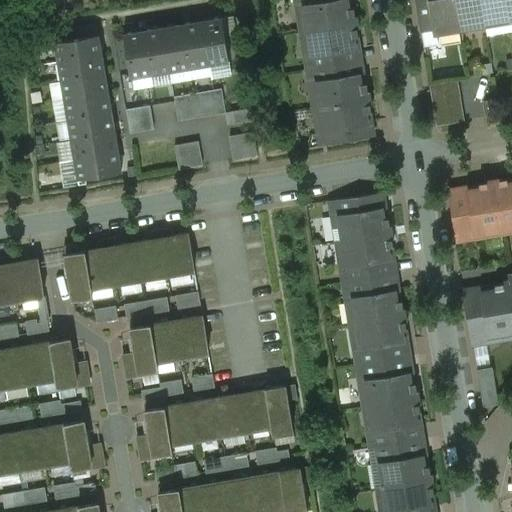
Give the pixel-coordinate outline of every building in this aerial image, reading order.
[(346,0),(302,0),(305,17),(298,18),(300,31),(300,32),(356,22),(354,8),(348,9),(346,0)] [(429,0),(415,0),(421,31),(435,28),(429,0)] [(429,0),(435,28),(435,30),(460,26),(455,0),(429,0)] [(455,0),(460,26),(485,22),(481,0),(455,0)] [(481,0),(485,22),(509,18),(506,0),(481,0)] [(222,18),(202,21),(209,65),(229,61),(222,18)] [(202,21),(182,24),(189,68),(190,68),(209,65),(202,21)] [(356,22),(300,32),(300,33),(302,45),(309,43),(313,68),(357,61),(353,37),(359,36),(356,22)] [(95,23),(79,26),(81,38),(97,35),(95,23)] [(182,24),(163,28),(170,71),(189,68),(182,24)] [(163,28),(144,31),(151,74),(170,71),(163,28)] [(143,31),(123,34),(131,78),(151,74),(144,31),(143,31)] [(81,38),(55,42),(58,62),(102,55),(98,35),(97,35),(81,38)] [(102,55),(58,62),(62,81),(62,82),(105,74),(102,55)] [(229,61),(209,65),(212,80),(213,79),(232,75),(229,61)] [(357,61),(313,68),(318,93),(310,94),(312,106),(312,107),(369,97),(367,83),(361,84),(357,61)] [(105,74),(62,82),(65,101),(108,93),(105,74)] [(455,79),(430,84),(432,97),(458,93),(455,79)] [(222,89),(174,97),(178,121),(226,113),(222,89)] [(108,93),(65,101),(68,120),(111,113),(108,94),(108,93)] [(458,93),(432,97),(434,111),(460,107),(458,93)] [(369,97),(312,107),(312,108),(313,108),(315,121),(322,120),(327,144),(370,137),(366,113),(371,112),(369,97)] [(150,106),(126,110),(130,133),(154,129),(150,106)] [(460,107),(434,111),(437,125),(462,121),(460,107)] [(249,108),(226,113),(228,124),(251,120),(249,108)] [(111,113),(68,120),(71,140),(115,132),(111,113)] [(115,132),(71,140),(75,159),(118,152),(115,132)] [(253,132),(230,136),(233,160),(257,156),(253,132)] [(198,141),(175,145),(179,169),(203,165),(198,141)] [(118,152),(75,159),(78,179),(121,172),(118,152)] [(511,182),(507,184),(506,178),(493,181),(501,229),(511,227),(511,182)] [(481,188),(448,193),(455,237),(501,229),(493,181),(480,183),(481,188)] [(379,192),(336,199),(340,227),(343,240),(391,232),(389,218),(383,219),(379,192)] [(340,227),(333,228),(335,241),(335,242),(343,240),(340,227)] [(391,232),(343,240),(345,253),(349,281),(392,274),(388,247),(393,246),(391,232)] [(188,233),(161,237),(168,275),(194,270),(188,233)] [(161,237),(136,242),(142,279),(168,275),(161,237)] [(343,240),(335,242),(336,242),(338,255),(345,253),(343,240)] [(136,242),(110,246),(116,284),(142,279),(136,242)] [(110,246),(84,251),(91,288),(92,288),(116,284),(110,246)] [(84,251),(66,254),(73,299),(93,295),(92,288),(91,288),(84,251)] [(38,258),(11,263),(18,301),(38,297),(44,296),(38,258)] [(11,263),(0,264),(0,303),(18,301),(11,263)] [(392,274),(349,281),(356,323),(405,315),(402,301),(397,301),(392,274)] [(496,290),(465,295),(472,338),(503,333),(504,339),(511,337),(511,295),(510,282),(495,284),(496,290)] [(198,292),(176,295),(178,307),(200,303),(198,292)] [(49,322),(44,296),(38,297),(42,318),(43,323),(48,322),(49,322)] [(167,297),(125,304),(127,316),(169,309),(167,297)] [(115,306),(95,309),(97,321),(117,318),(115,306)] [(202,315),(175,320),(182,357),(209,353),(202,315)] [(405,315),(356,323),(363,364),(406,357),(401,330),(407,329),(405,315)] [(42,318),(26,321),(28,333),(49,329),(48,322),(43,323),(42,318)] [(175,320),(150,324),(156,362),(157,361),(182,357),(175,320)] [(17,323),(0,325),(0,337),(19,335),(17,323)] [(150,324),(131,327),(135,352),(139,372),(141,372),(158,369),(157,361),(156,362),(150,324)] [(70,338),(51,341),(57,378),(56,379),(57,386),(74,383),(77,383),(74,363),(70,338)] [(51,341),(25,345),(31,383),(56,379),(57,378),(51,341)] [(25,345),(0,349),(0,352),(6,387),(31,383),(25,345)] [(135,352),(123,354),(127,377),(142,375),(141,372),(139,372),(135,352)] [(406,357),(363,364),(370,405),(418,397),(416,383),(410,384),(406,357)] [(86,361),(74,363),(77,383),(74,383),(75,386),(90,384),(86,361)] [(498,366),(481,367),(484,405),(501,403),(498,366)] [(212,374),(192,377),(194,389),(214,386),(212,374)] [(181,379),(160,383),(161,387),(142,390),(143,398),(183,391),(181,379)] [(285,385),(267,389),(273,426),(272,426),(273,434),(293,430),(288,399),(286,386),(285,385)] [(295,385),(286,386),(288,399),(297,398),(295,385)] [(267,389),(241,393),(247,431),(272,426),(273,426),(267,389)] [(241,393),(215,398),(222,435),(247,431),(241,393)] [(418,397),(370,405),(376,447),(420,439),(415,413),(421,412),(418,397)] [(215,398),(190,402),(196,439),(222,435),(215,398)] [(61,400),(40,404),(42,415),(82,409),(80,401),(61,404),(61,400)] [(190,402),(164,406),(170,444),(171,444),(196,439),(190,402)] [(31,405),(0,410),(0,422),(33,417),(31,405)] [(164,406),(145,410),(149,434),(153,454),(156,454),(172,451),(171,444),(170,444),(164,406)] [(84,420),(65,423),(72,461),(71,461),(72,468),(89,466),(92,465),(88,445),(84,420)] [(65,423),(39,428),(46,465),(71,461),(72,461),(65,423)] [(39,428),(14,432),(20,470),(46,465),(39,428)] [(14,432),(0,434),(0,472),(20,470),(14,432)] [(149,434),(137,437),(141,459),(156,457),(156,454),(153,454),(149,434)] [(420,439),(376,447),(383,488),(432,480),(430,465),(424,466),(420,439)] [(100,443),(88,445),(92,465),(89,466),(89,468),(104,466),(100,443)] [(276,448),(256,451),(258,463),(289,458),(288,450),(277,452),(276,448)] [(246,453),(204,460),(206,472),(248,465),(246,453)] [(195,462),(174,465),(175,469),(156,472),(157,480),(197,474),(195,462)] [(309,467),(300,469),(302,482),(311,480),(309,467)] [(300,468),(281,471),(287,508),(286,509),(286,511),(307,511),(302,482),(300,469),(300,468)] [(281,471),(255,475),(261,511),(266,511),(286,509),(287,508),(281,471)] [(261,511),(255,475),(229,480),(234,511),(261,511)] [(234,511),(229,480),(204,484),(208,511),(234,511)] [(432,480),(383,488),(387,511),(431,511),(429,495),(434,494),(432,480)] [(75,482),(54,486),(56,498),(96,491),(95,483),(76,486),(75,482)] [(208,511),(204,484),(178,489),(181,511),(208,511)] [(45,487),(3,495),(5,506),(47,499),(45,487)] [(181,511),(178,489),(159,492),(162,511),(181,511)] [(99,511),(98,502),(79,505),(80,511),(99,511)]
